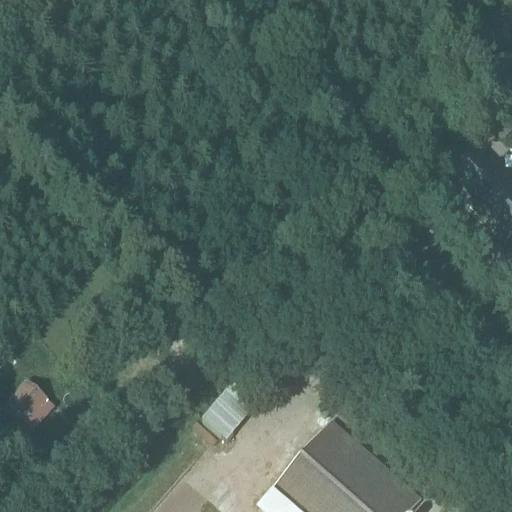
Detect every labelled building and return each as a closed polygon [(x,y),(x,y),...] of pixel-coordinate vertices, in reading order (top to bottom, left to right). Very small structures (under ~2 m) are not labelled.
[(448,185),(506,245),(511,238),(511,183),(481,152),(448,185)] [(116,314),(98,298),(71,327),(89,343),(116,314)] [(274,376),(288,361),(276,350),(263,365),(274,376)] [(44,403),(26,387),(3,414),(21,430),(44,403)] [(292,511),(414,511),(421,505),(331,425),(271,493),(292,511)]
